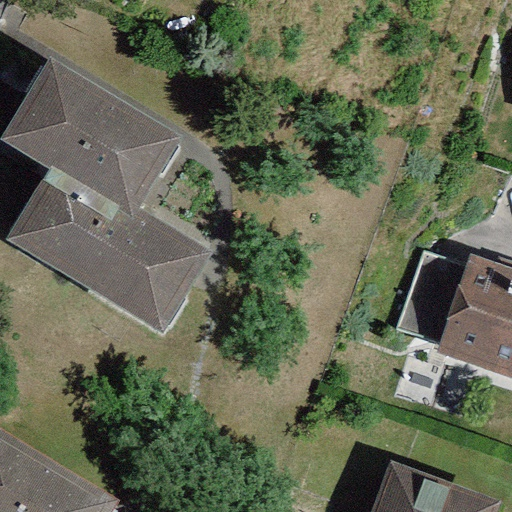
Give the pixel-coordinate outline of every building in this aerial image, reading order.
[(197,0),(172,0),(193,10),(197,0)] [(176,166),(35,82),(0,141),(0,170),(42,195),(0,265),(0,277),(151,368),(211,269),(140,227),(176,166)] [(511,401),(511,294),(450,274),(416,373),(511,405),(511,401)] [(115,511),(0,444),(0,511),(115,511)] [(453,511),(376,487),(367,511),(453,511)]
